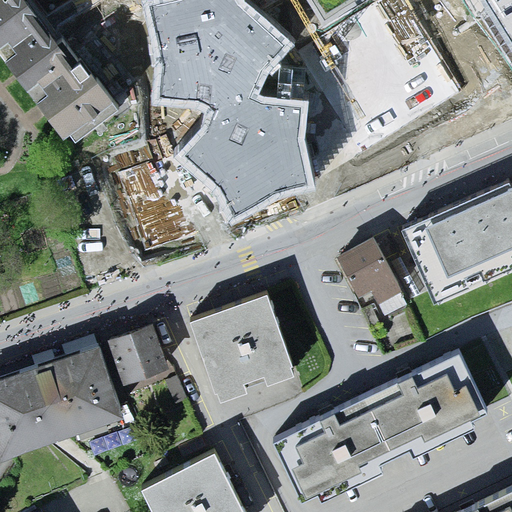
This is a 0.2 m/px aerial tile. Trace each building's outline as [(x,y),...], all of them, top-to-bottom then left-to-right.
[(0,0),(0,39),(75,132),(120,96),(42,0),(0,0)] [(148,0),(161,55),(158,90),(199,95),(214,101),(205,121),(182,147),(217,178),(234,208),(274,184),(308,177),(298,132),(302,97),(261,93),(250,89),(262,62),(285,36),(243,0),(148,0)] [(511,0),(312,0),(328,26),(369,0),(490,0),(511,34),(511,0)] [(361,56),(385,103),(438,77),(415,30),(361,56)] [(511,178),(406,226),(440,302),(511,269),(511,178)] [(382,234),(336,253),(356,302),(377,294),(382,306),(408,296),(382,234)] [(190,322),(221,405),(252,394),(247,379),(266,372),(270,383),(297,373),(269,294),(190,322)] [(112,342),(126,383),(169,369),(155,328),(112,342)] [(0,381),(0,453),(2,461),(125,420),(101,348),(0,381)] [(464,351),(273,438),(302,502),(493,415),(464,351)] [(146,490),(157,511),(245,511),(216,454),(146,490)] [(511,511),(511,476),(438,511),(511,511)]
